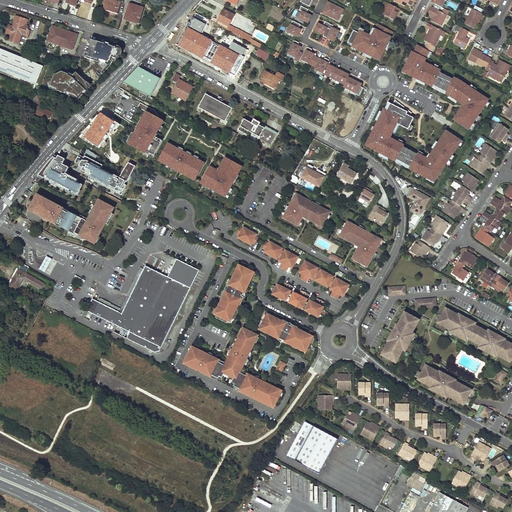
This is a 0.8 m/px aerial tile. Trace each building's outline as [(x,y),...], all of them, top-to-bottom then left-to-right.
[(118,14),(122,1),(118,0),(106,0),(106,1),(105,5),(103,10),(118,14)] [(131,0),(126,0),(126,2),(124,8),(128,9),(125,20),(138,24),(143,8),(130,4),(131,0)] [(328,1),(322,12),(338,20),(343,9),(328,1)] [(390,4),(387,3),(381,14),(384,16),(390,4)] [(398,13),(400,10),(390,4),(384,16),(393,20),(395,15),(397,13),(398,13)] [(308,9),(301,6),(299,10),(301,11),(298,18),(308,23),(312,16),(306,13),(308,9)] [(433,17),(431,21),(441,26),(446,14),(431,6),(427,14),(433,17)] [(481,13),(472,8),(464,23),(474,28),(476,23),(479,17),(481,18),(483,14),(481,13)] [(223,9),(215,24),(217,25),(226,30),(228,25),(234,16),(223,9)] [(25,19),(16,16),(12,27),(11,28),(8,27),(6,33),(10,34),(9,35),(7,41),(12,43),(13,41),(17,42),(20,33),(25,35),(27,30),(28,27),(26,26),(23,25),(25,19)] [(201,34),(206,24),(193,17),(190,23),(188,22),(175,44),(203,59),(204,56),(212,60),(211,63),(235,75),(244,57),(242,56),(246,49),(233,41),(229,49),(201,34)] [(300,25),(292,21),(287,31),(297,36),(301,29),(298,28),(300,25)] [(317,23),(314,30),(324,35),(327,28),(331,30),(332,27),(333,25),(325,21),(323,25),(317,23)] [(360,30),(359,33),(353,30),(348,42),(353,44),(352,47),(380,60),(394,32),(378,23),(371,36),(360,30)] [(442,31),(431,25),(428,23),(426,27),(429,29),(431,30),(425,41),(434,46),(438,39),(442,31)] [(228,25),(226,30),(241,38),(243,36),(241,35),(242,33),(228,25)] [(76,34),(52,27),(47,41),(72,49),(76,34)] [(327,28),(324,35),(323,36),(334,41),(339,31),(332,27),(331,30),(327,28)] [(469,31),(461,28),(453,43),(465,49),(470,39),(465,37),(464,37),(465,35),(466,36),(469,31)] [(29,31),(27,30),(25,35),(20,33),(17,42),(13,41),(12,43),(18,45),(22,35),(27,37),(29,31)] [(446,33),(442,31),(438,39),(442,41),(446,33)] [(469,32),(467,38),(473,40),(475,34),(469,32)] [(86,53),(84,58),(94,61),(94,63),(91,66),(97,72),(98,70),(102,73),(112,63),(118,56),(120,49),(117,48),(109,46),(101,43),(90,40),(89,43),(86,53)] [(294,40),(288,53),(295,57),(294,59),(298,61),(302,53),(299,51),(301,47),(297,45),(299,43),(294,40)] [(444,93),(464,105),(455,120),(469,130),(489,100),(460,82),(441,72),(424,63),(429,51),(417,44),(414,52),(412,51),(403,72),(444,93)] [(117,47),(117,48),(120,49),(118,56),(112,63),(113,64),(121,55),(122,53),(122,50),(120,48),(117,47)] [(307,47),(301,60),(312,65),(316,57),(313,55),(314,54),(310,52),(312,49),(307,47)] [(41,66),(0,48),(0,70),(34,84),(41,66)] [(257,48),(253,56),(263,61),(267,53),(257,48)] [(473,48),(468,59),(483,67),(488,57),(482,55),(476,52),(477,50),(473,48)] [(323,60),(316,57),(312,65),(316,67),(315,69),(323,73),(329,60),(325,58),(323,60)] [(490,70),(488,75),(500,81),(502,77),(503,77),(505,77),(511,66),(500,60),(498,66),(493,64),(490,70)] [(344,84),(343,87),(357,93),(356,94),(359,96),(363,88),(360,86),(362,84),(348,77),(349,75),(329,65),(324,75),(344,84)] [(159,78),(138,66),(123,82),(140,92),(147,95),(149,97),(159,78)] [(265,71),(264,72),(278,79),(280,80),(283,76),(275,72),(273,75),(265,71)] [(62,72),(54,76),(50,86),(57,89),(57,91),(64,94),(65,92),(75,96),(78,98),(88,87),(85,84),(87,83),(86,83),(76,73),(73,75),(71,77),(68,76),(69,75),(68,75),(62,72)] [(264,72),(260,80),(274,88),(278,79),(264,72)] [(171,93),(186,101),(193,87),(179,79),(181,76),(177,73),(173,81),(177,83),(171,93)] [(69,105),(37,92),(32,102),(39,105),(42,97),(67,108),(69,105)] [(147,95),(140,92),(137,97),(141,99),(144,101),(147,95)] [(206,94),(199,107),(225,122),(232,108),(206,94)] [(462,141),(447,131),(442,138),(441,137),(438,142),(434,149),(431,153),(432,153),(431,155),(429,154),(426,158),(422,156),(424,153),(419,151),(417,154),(402,146),(404,142),(399,139),(398,141),(395,140),(394,141),(389,139),(393,132),(396,133),(400,124),(411,130),(413,126),(411,124),(414,117),(410,116),(412,112),(395,100),(391,107),(389,111),(387,110),(384,109),(382,112),(378,121),(366,146),(380,153),(379,155),(388,160),(389,158),(426,179),(434,183),(435,181),(446,164),(459,145),(462,141)] [(51,112),(38,107),(35,115),(46,120),(48,117),(49,118),(51,112)] [(72,109),(70,107),(63,113),(66,116),(72,109)] [(128,146),(147,156),(148,153),(154,156),(162,141),(156,138),(165,122),(146,112),(128,146)] [(120,124),(101,113),(79,136),(103,147),(120,124)] [(244,119),(240,127),(258,137),(257,138),(270,145),(273,138),(261,132),(264,128),(258,125),(259,123),(253,120),(251,123),(244,119)] [(510,129),(500,123),(498,126),(496,130),(494,133),(491,136),(501,143),(503,140),(506,142),(511,135),(508,133),(510,129)] [(264,128),(261,132),(273,138),(275,134),(264,128)] [(229,130),(226,136),(233,140),(236,133),(229,130)] [(498,151),(487,144),(482,152),(484,154),(480,160),(477,158),(472,167),(483,174),(485,171),(488,166),(490,167),(494,161),(492,160),(496,155),(498,151)] [(206,166),(168,145),(158,164),(196,184),(206,166)] [(87,178),(121,194),(135,165),(126,162),(120,176),(101,168),(103,164),(94,160),(96,155),(87,149),(86,148),(82,156),(77,154),(73,163),(81,166),(80,168),(84,170),(83,172),(88,175),(87,178)] [(36,176),(76,196),(83,183),(65,174),(68,167),(63,164),(66,159),(55,153),(36,176)] [(226,201),(243,169),(225,159),(218,173),(210,169),(200,187),(226,201)] [(348,166),(344,164),(337,176),(351,184),(356,174),(347,168),(348,166)] [(308,165),(305,170),(315,175),(315,173),(311,171),(313,167),(308,165)] [(305,170),(301,178),(319,187),(324,178),(315,173),(315,175),(305,170)] [(373,173),(370,175),(376,185),(380,182),(373,173)] [(480,181),(469,173),(466,177),(464,181),(466,183),(461,190),(456,197),(451,204),(449,203),(448,204),(446,207),(443,211),(454,219),(456,216),(460,211),(461,212),(464,208),(460,206),(462,203),(463,202),(465,203),(469,205),(473,199),(470,196),(468,195),(469,193),(471,191),(474,193),(476,189),(475,189),(478,184),(480,181)] [(293,176),(290,181),(296,184),(299,178),(293,176)] [(511,185),(508,190),(510,191),(507,195),(506,194),(504,197),(505,198),(502,202),(497,198),(492,205),(498,209),(493,217),(487,213),(482,220),(488,224),(486,228),(484,227),(482,230),(483,231),(481,234),(480,234),(476,238),(490,247),(492,243),(491,242),(494,238),(487,234),(489,231),(492,232),(495,228),(499,221),(505,214),(509,207),(511,203),(509,201),(511,198),(511,197),(511,185)] [(360,198),(370,203),(374,196),(369,192),(370,191),(365,188),(360,198)] [(424,211),(431,199),(414,190),(409,197),(417,202),(412,211),(417,214),(420,208),(424,211)] [(63,208),(36,193),(33,197),(35,198),(33,202),(30,201),(27,205),(28,209),(55,223),(56,221),(60,224),(59,225),(69,231),(80,236),(79,237),(91,241),(92,238),(96,241),(114,207),(98,199),(87,220),(77,215),(76,217),(71,214),(72,213),(67,210),(66,212),(62,209),(63,208)] [(286,211),(283,218),(296,225),(297,223),(299,219),(297,218),(299,214),(303,217),(307,219),(322,227),(323,224),(325,221),(323,221),(324,219),(325,217),(327,217),(328,214),(330,212),(319,206),(315,204),(313,204),(314,203),(297,194),(294,198),(295,199),(294,201),(292,200),(289,206),(286,211)] [(386,210),(375,205),(368,218),(372,220),(374,217),(377,218),(375,222),(381,226),(388,214),(385,212),(386,210)] [(450,224),(439,216),(436,220),(434,224),(433,225),(435,226),(431,232),(429,231),(428,232),(426,235),(423,239),(434,246),(436,243),(440,238),(441,239),(445,233),(444,232),(448,226),(450,224)] [(357,249),(352,258),(354,259),(359,262),(365,266),(367,266),(372,258),(374,253),(378,246),(376,245),(377,243),(378,244),(381,239),(364,230),(363,231),(362,230),(362,229),(358,227),(347,221),(346,224),(344,227),(346,228),(344,230),(344,231),(342,231),(340,234),(339,236),(354,244),(359,246),(363,249),(361,252),(357,249)] [(239,227),(236,234),(239,236),(238,238),(242,240),(243,239),(245,240),(247,241),(246,242),(250,245),(252,243),(255,244),(258,238),(255,236),(256,235),(244,228),(243,229),(239,227)] [(511,238),(509,237),(502,247),(506,250),(506,251),(510,254),(511,250),(511,238)] [(269,243),(266,242),(262,248),(265,250),(264,252),(268,254),(269,253),(271,255),(273,256),(272,257),(276,259),(278,257),(280,258),(280,259),(281,260),(283,262),(282,263),(279,268),(286,271),(289,266),(289,265),(291,265),(293,266),(297,257),(285,250),(284,252),(281,250),(282,249),(270,242),(269,243)] [(429,252),(432,249),(421,242),(419,245),(417,244),(417,245),(414,248),(412,252),(423,259),(425,256),(428,251),(429,252)] [(479,259),(468,251),(465,256),(463,259),(462,258),(457,265),(458,266),(455,271),(453,273),(464,281),(469,273),(463,269),(467,262),(474,267),(479,259)] [(332,254),(331,257),(340,263),(342,260),(332,254)] [(52,258),(47,255),(42,263),(39,268),(45,271),(48,266),(52,258)] [(121,308),(119,312),(97,301),(92,299),(86,311),(87,311),(84,318),(89,320),(92,314),(116,326),(129,332),(126,338),(155,353),(159,351),(199,270),(176,259),(167,277),(145,266),(144,269),(130,297),(127,296),(121,308)] [(344,294),(348,285),(336,278),(335,280),(332,278),(333,277),(320,270),(320,271),(317,270),(317,268),(305,262),(300,270),(302,271),(303,273),(302,274),(299,279),(306,282),(309,277),(309,276),(311,276),(313,277),(313,276),(316,278),(315,280),(319,282),(319,281),(322,283),(324,284),(323,285),(327,287),(329,285),(331,287),(332,288),(334,290),(333,291),(330,296),(337,299),(339,294),(340,293),(342,293),(344,294)] [(127,296),(130,297),(144,269),(141,267),(127,296)] [(19,268),(10,286),(18,290),(24,277),(43,287),(46,282),(27,272),(19,268)] [(248,274),(249,271),(249,270),(248,270),(247,269),(246,269),(245,268),(244,268),(243,268),(242,271),(238,269),(236,274),(235,273),(234,276),(234,277),(233,276),(231,280),(230,283),(228,282),(223,293),(225,294),(223,297),(223,298),(225,299),(224,300),(223,300),(222,301),(221,302),(220,302),(220,303),(215,314),(220,317),(221,315),(223,317),(225,318),(224,319),(230,322),(237,307),(236,307),(237,306),(238,305),(240,301),(241,299),(240,299),(241,298),(239,297),(241,292),(243,293),(244,293),(245,291),(248,284),(248,283),(250,281),(249,280),(251,275),(248,274)] [(488,270),(484,277),(503,290),(505,292),(510,284),(507,283),(503,279),(503,278),(497,274),(496,275),(491,272),(488,270)] [(482,280),(501,293),(503,290),(484,277),(482,280)] [(273,285),(269,293),(273,294),(272,294),(286,301),(289,302),(302,309),(305,310),(318,317),(325,303),(322,301),(320,306),(318,305),(321,300),(317,299),(315,303),(314,305),(313,304),(313,303),(310,301),(309,303),(306,302),(309,295),(306,293),(303,298),(302,297),(304,292),(301,291),(299,295),(298,297),(296,296),(297,295),(293,293),(292,295),(289,294),(293,287),(289,285),(287,290),(286,289),(288,284),(285,283),(282,287),(281,289),(280,288),(281,287),(277,285),(276,287),(273,285)] [(405,294),(404,286),(388,288),(389,296),(405,294)] [(4,289),(0,296),(0,298),(5,301),(6,300),(9,296),(10,296),(20,301),(22,298),(4,289)] [(99,297),(97,301),(119,312),(121,308),(109,302),(99,297)] [(435,298),(415,300),(415,309),(436,307),(435,298)] [(444,311),(439,320),(442,322),(441,325),(444,327),(450,330),(453,331),(452,333),(455,335),(460,337),(460,338),(463,340),(464,337),(467,339),(467,338),(469,340),(470,338),(478,343),(478,344),(480,345),(480,346),(482,347),(481,349),(485,351),(489,353),(489,354),(492,356),(494,353),(496,355),(502,358),(505,360),(506,360),(507,357),(511,359),(511,356),(511,343),(510,343),(504,340),(503,341),(501,340),(502,338),(499,336),(498,337),(494,334),(494,333),(491,332),(490,334),(487,332),(474,325),(472,324),(473,322),(469,320),(469,321),(464,318),(465,317),(461,316),(460,318),(458,316),(459,316),(458,315),(452,312),(453,312),(449,310),(447,313),(444,311)] [(307,340),(309,336),(304,334),(305,333),(302,332),(301,332),(301,331),(298,329),(295,328),(296,326),(285,321),(284,323),(281,321),(267,314),(265,320),(266,320),(265,323),(264,325),(262,324),(260,330),(270,335),(271,334),(272,335),(274,336),(277,338),(279,339),(279,338),(280,337),(283,338),(282,339),(285,341),(285,342),(287,343),(294,346),(295,346),(297,348),(298,347),(302,349),(304,346),(307,347),(308,346),(309,345),(309,344),(309,343),(310,343),(310,342),(310,341),(307,340)] [(384,356),(393,361),(395,358),(398,359),(398,360),(400,356),(403,350),(404,347),(406,348),(408,345),(407,345),(410,340),(411,340),(413,337),(410,336),(412,333),(415,327),(415,328),(417,324),(414,322),(416,319),(407,314),(405,317),(402,316),(400,319),(397,325),(397,326),(398,326),(397,328),(395,327),(393,331),(391,336),(390,335),(389,339),(391,340),(389,342),(388,342),(385,348),(385,347),(383,351),(386,353),(384,356)] [(116,326),(113,332),(126,338),(129,332),(116,326)] [(241,373),(240,373),(243,365),(246,359),(245,358),(247,356),(248,356),(250,350),(255,342),(254,342),(257,335),(244,329),(241,335),(240,335),(236,343),(233,348),(233,349),(236,351),(234,355),(231,354),(229,359),(228,358),(225,365),(223,365),(218,362),(219,360),(213,357),(208,355),(207,357),(204,355),(202,354),(202,353),(195,350),(195,351),(191,349),(184,362),(188,364),(188,365),(191,366),(192,366),(195,368),(197,365),(202,367),(200,371),(207,374),(211,376),(211,375),(218,378),(219,376),(222,378),(223,376),(224,373),(229,376),(234,378),(233,380),(231,382),(234,384),(233,386),(240,389),(240,390),(244,392),(247,393),(248,390),(252,392),(251,395),(257,397),(256,398),(259,400),(264,402),(264,401),(271,405),(273,402),(275,403),(279,396),(276,394),(278,390),(271,387),(272,386),(265,383),(263,382),(262,384),(260,383),(257,381),(258,379),(253,377),(247,374),(247,376),(241,373)] [(440,395),(443,397),(444,394),(447,396),(450,398),(451,398),(456,401),(460,404),(460,403),(462,400),(465,402),(470,393),(467,391),(468,388),(469,388),(464,386),(458,383),(459,383),(455,381),(454,382),(452,381),(453,379),(450,377),(449,378),(445,375),(445,374),(442,373),(440,375),(438,373),(439,373),(438,372),(433,369),(429,367),(427,370),(424,368),(419,377),(423,379),(421,382),(424,384),(425,384),(430,387),(433,388),(432,391),(435,392),(436,392),(440,394),(440,395)] [(501,384),(506,373),(500,370),(495,378),(497,379),(496,382),(501,384)] [(337,374),(337,388),(342,388),(346,388),(346,390),(351,390),(351,377),(347,377),(347,374),(337,374)] [(358,383),(358,393),(366,393),(366,395),(366,397),(370,397),(371,383),(358,383)] [(248,390),(247,393),(256,398),(257,397),(251,395),(252,392),(248,390)] [(377,393),(377,404),(384,404),(384,406),(384,407),(389,407),(389,393),(377,393)] [(333,396),(320,395),(320,400),(318,400),(318,410),(332,410),(332,405),(332,400),(333,400),(333,396)] [(395,404),(395,418),(400,418),(404,418),(404,420),(409,420),(409,407),(405,406),(405,404),(395,404)] [(492,411),(483,406),(479,414),(488,418),(492,411)] [(348,412),(341,424),(350,429),(351,427),(355,429),(361,417),(357,415),(356,416),(351,413),(348,412)] [(415,414),(415,425),(423,425),(423,426),(423,428),(427,428),(427,414),(415,414)] [(306,421),(287,456),(320,474),(339,439),(306,421)] [(367,422),(360,434),(369,439),(370,437),(374,439),(380,427),(376,425),(375,426),(370,423),(367,422)] [(433,424),(433,435),(441,435),(441,436),(441,438),(445,438),(446,424),(433,424)] [(386,432),(379,444),(383,447),(385,444),(388,446),(393,449),(397,440),(394,439),(389,436),(390,435),(386,432)] [(405,443),(398,455),(402,457),(404,454),(412,459),(416,451),(413,449),(408,446),(409,445),(405,443)] [(477,444),(471,456),(475,458),(476,457),(480,459),(484,461),(490,449),(482,444),(481,446),(477,444)] [(424,453),(417,465),(426,470),(427,468),(431,470),(437,458),(433,456),(432,457),(427,454),(424,453)] [(495,465),(496,464),(500,471),(509,465),(503,455),(491,462),(493,466),(495,465)] [(400,478),(405,469),(400,467),(395,476),(400,478)] [(458,471),(451,483),(460,488),(461,486),(465,488),(471,476),(467,474),(466,476),(461,473),(458,471)] [(424,484),(411,477),(408,484),(420,491),(424,484)] [(477,482),(470,494),(474,496),(476,493),(479,495),(484,498),(488,490),(485,488),(480,485),(481,484),(477,482)] [(496,492),(489,504),(493,506),(495,504),(498,506),(503,508),(507,500),(504,498),(499,496),(500,494),(496,492)] [(466,511),(468,509),(440,493),(429,511),(466,511)]
